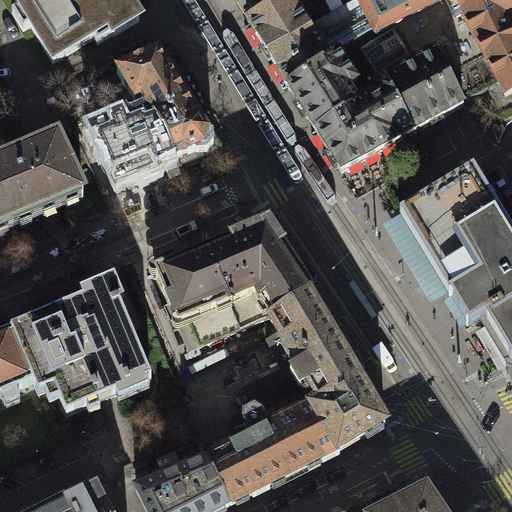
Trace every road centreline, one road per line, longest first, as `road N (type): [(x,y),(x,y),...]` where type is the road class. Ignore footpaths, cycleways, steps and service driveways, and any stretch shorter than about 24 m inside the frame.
road 1 (unclassified): [(268,170),(419,406),(470,422)]
road 2 (residential): [(0,285),(268,170)]
road 3 (secondary): [(296,511),(470,422)]
road 4 (unclassified): [(196,0),(265,111),(268,170)]
